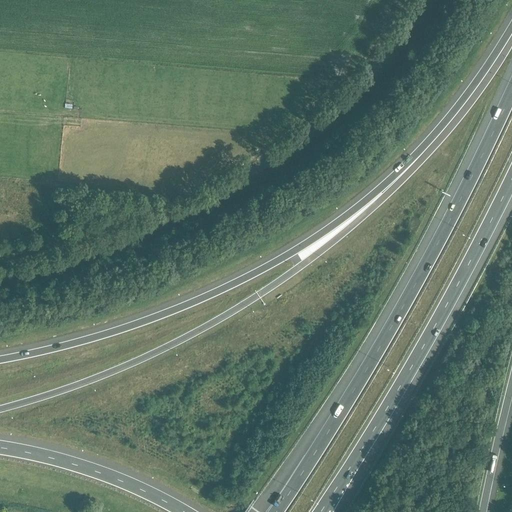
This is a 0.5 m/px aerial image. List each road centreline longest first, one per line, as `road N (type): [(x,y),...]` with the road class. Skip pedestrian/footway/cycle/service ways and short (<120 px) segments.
road 1 (motorway): [(511,26),(407,165),(290,253),(140,322),(0,359)]
road 2 (unclassified): [(0,278),(146,230),(234,183),(359,88),(422,0)]
road 3 (motorway): [(511,95),(366,373),(275,511)]
road 4 (motorway): [(321,511),(401,388),(511,182)]
road 5 (motorway): [(185,511),(80,466),(0,449)]
road 6 (motorway): [(483,511),(511,387)]
